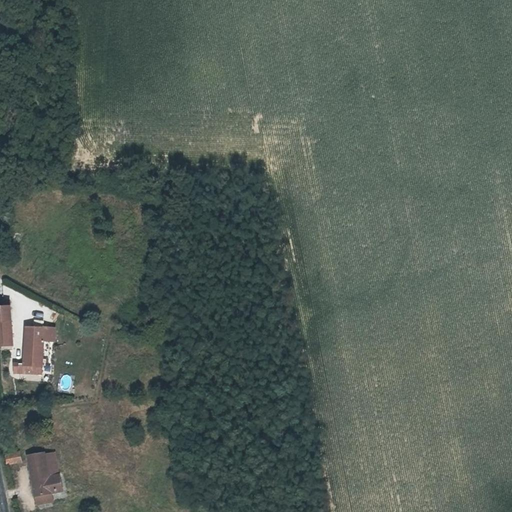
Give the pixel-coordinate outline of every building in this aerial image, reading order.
[(7,296),(8,310),(25,307),(25,294),(16,295),(7,296)] [(42,306),(42,317),(57,317),(57,306),(42,306)] [(26,332),(25,307),(8,310),(10,334),(26,332)] [(57,317),(42,317),(41,352),(34,354),(34,361),(56,361),(57,325),(57,317)] [(13,450),(26,450),(26,442),(12,440),(13,450)] [(35,450),(44,498),(59,495),(58,487),(53,459),(51,447),(35,450)] [(51,449),(53,459),(64,457),(62,447),(51,449)] [(5,455),(9,466),(22,460),(17,450),(5,455)] [(64,457),(53,459),(58,487),(69,485),(64,457)] [(60,502),(59,495),(44,498),(45,504),(60,502)]
